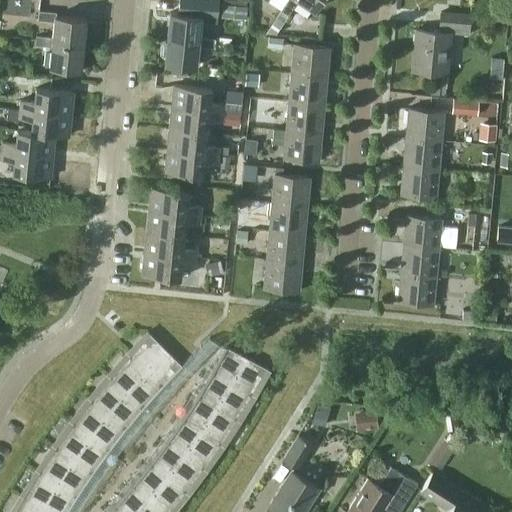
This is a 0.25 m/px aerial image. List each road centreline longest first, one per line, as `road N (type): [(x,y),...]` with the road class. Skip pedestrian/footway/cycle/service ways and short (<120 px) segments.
road 1 (residential): [(0,408),(18,379),(78,326),(94,285),(123,0)]
road 2 (residential): [(340,295),(368,0)]
